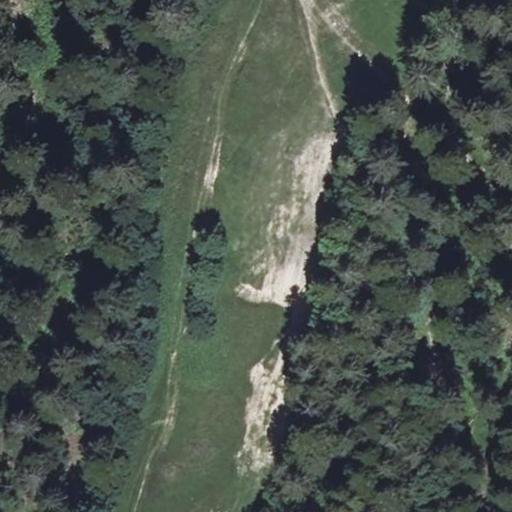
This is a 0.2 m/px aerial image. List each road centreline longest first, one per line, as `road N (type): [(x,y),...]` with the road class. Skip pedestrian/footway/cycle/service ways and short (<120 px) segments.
road 1 (track): [(131,511),(164,389),(217,96),(259,0)]
road 2 (track): [(299,20),(318,90),(415,234),(436,429),(423,511)]
